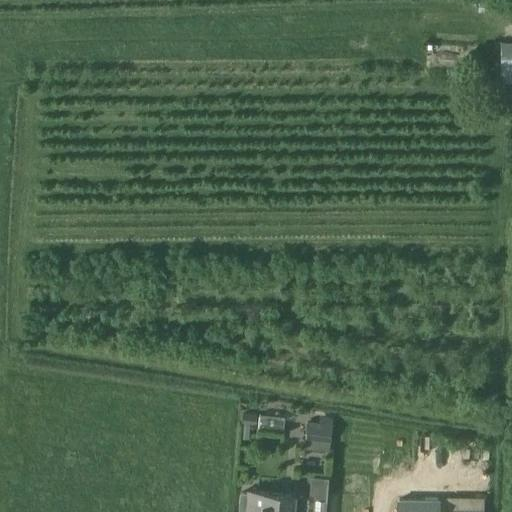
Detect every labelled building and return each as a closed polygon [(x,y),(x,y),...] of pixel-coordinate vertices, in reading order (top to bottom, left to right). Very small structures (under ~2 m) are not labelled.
[(479,0),(478,10),(491,13),(494,1),(491,0),(479,0)] [(475,45),(436,46),(436,74),(475,73),(475,45)] [(242,411),(241,424),(256,425),(257,412),(242,411)] [(333,424),(320,423),(307,422),(305,448),(330,451),(333,424)] [(294,492),(305,492),(305,477),(295,477),(294,492)] [(249,489),(246,511),(308,511),(310,495),(296,494),(296,493),(249,489)] [(438,511),(439,500),(399,499),(398,511),(438,511)]
